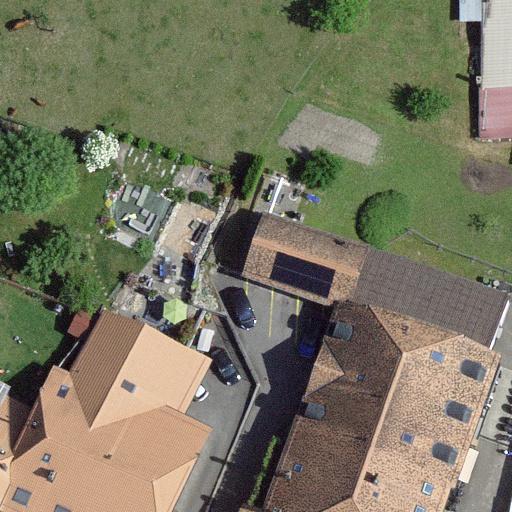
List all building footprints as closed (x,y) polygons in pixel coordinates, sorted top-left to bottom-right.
[(511,0),(489,0),(488,145),(511,144),(511,0)] [(368,249),(263,216),(244,275),(338,302),(347,305),(368,249)] [(338,302),(303,410),(455,464),(494,354),(347,305),(338,302)] [(208,360),(103,313),(71,374),(56,368),(29,432),(1,511),(2,511),(168,511),(208,431),(179,418),(208,360)] [(303,410),(266,511),(439,511),(455,464),(303,410)] [(29,432),(0,418),(0,511),(1,511),(29,432)]
